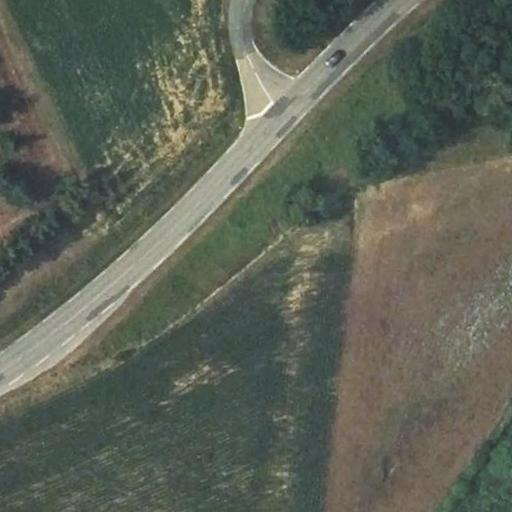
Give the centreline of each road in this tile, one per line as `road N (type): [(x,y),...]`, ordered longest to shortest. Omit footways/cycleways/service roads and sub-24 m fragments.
road 1 (tertiary): [(283,114),(124,279),(0,370)]
road 2 (tertiary): [(399,0),(283,114)]
road 3 (unclassified): [(283,114),(251,68),(239,26),(245,0)]
